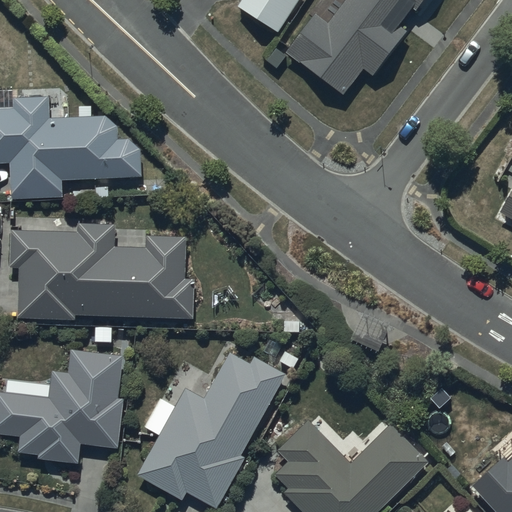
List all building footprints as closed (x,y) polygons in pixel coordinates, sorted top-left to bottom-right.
[(246,0),(238,13),(279,41),(306,0),(246,0)] [(345,0),(327,24),(316,16),(288,52),(344,95),(363,70),(372,77),(407,31),(399,25),(412,8),(417,11),(426,0),(345,0)] [(0,159),(10,158),(11,192),(62,191),(62,173),(142,171),(142,145),(131,134),(119,134),(119,116),(94,116),(94,112),(49,112),(49,92),(15,92),(15,106),(0,105),(0,159)] [(511,199),(503,217),(511,221),(511,199)] [(78,219),(78,227),(12,225),(10,262),(19,263),(18,313),(76,315),(76,309),(193,313),(194,277),(186,276),(187,232),(149,231),(149,242),(114,241),(115,220),(78,219)] [(117,394),(122,351),(71,346),(69,368),(52,366),(49,392),(0,387),(0,428),(21,430),(19,447),(39,449),(38,453),(79,457),(81,439),(118,443),(123,395),(117,394)] [(159,430),(137,469),(182,495),(187,486),(218,504),(246,455),(239,451),(286,369),(255,351),(250,359),(231,348),(205,393),(188,383),(177,402),(162,393),(145,422),(159,430)] [(308,511),(373,511),(429,458),(391,420),(352,458),(310,414),(278,445),(289,456),(275,469),(289,483),(285,487),(308,511)] [(500,511),(511,511),(511,453),(509,456),(503,451),(473,481),(500,511)]
